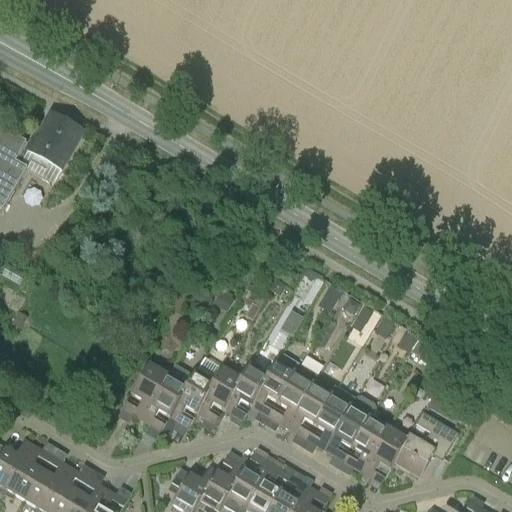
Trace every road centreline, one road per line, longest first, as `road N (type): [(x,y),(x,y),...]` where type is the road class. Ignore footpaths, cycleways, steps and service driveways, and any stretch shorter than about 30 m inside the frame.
road 1 (tertiary): [(511,344),(0,44)]
road 2 (residential): [(0,409),(110,467),(247,437),(368,501),(464,484),(511,506)]
